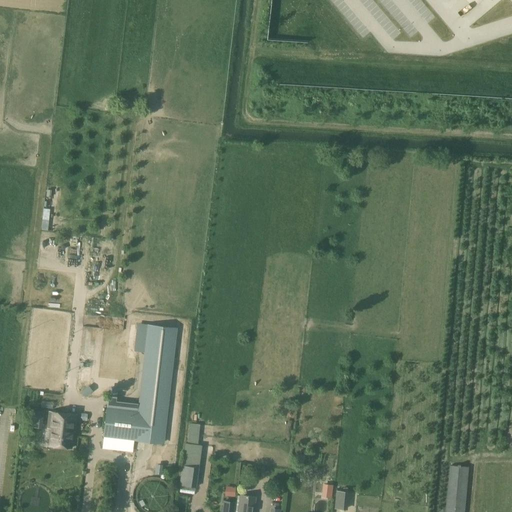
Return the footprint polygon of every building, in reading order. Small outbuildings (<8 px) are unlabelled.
[(428,22),(438,15),(434,10),(424,18),(428,22)] [(49,210),(43,209),(41,229),(47,230),(49,210)] [(105,437),(164,444),(178,327),(150,324),(139,411),(108,407),(105,437)] [(50,428),(49,446),(72,448),(73,431),(75,431),(77,414),(49,411),(47,428),(50,428)] [(198,440),(199,424),(188,423),(187,440),(198,440)] [(180,485),(195,487),(198,467),(183,465),(180,485)] [(465,511),(470,467),(462,466),(462,465),(459,465),(459,466),(450,465),(446,511),(465,511)] [(135,505),(141,511),(143,511),(157,511),(158,511),(165,506),(167,497),(165,488),(159,482),(150,479),(142,481),(135,487),(133,496),(135,505)] [(323,485),(322,494),(331,495),(332,486),(323,485)] [(226,486),(225,496),(235,497),(236,487),(226,486)] [(349,492),(336,490),(334,508),(347,510),(349,492)] [(238,511),(252,511),(255,497),(241,495),(238,511)] [(222,511),(233,511),(235,502),(224,500),(222,511)]
